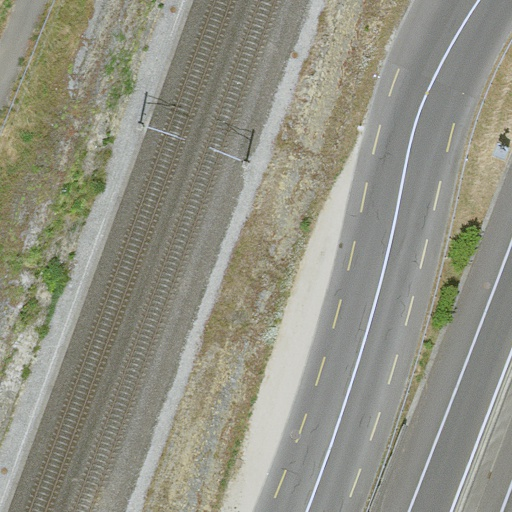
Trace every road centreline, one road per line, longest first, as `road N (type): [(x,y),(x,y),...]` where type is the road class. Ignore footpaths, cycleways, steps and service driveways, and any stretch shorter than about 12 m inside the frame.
road 1 (primary): [(307,511),(366,333),(412,132),(479,0)]
road 2 (motorway): [(511,281),(425,511)]
